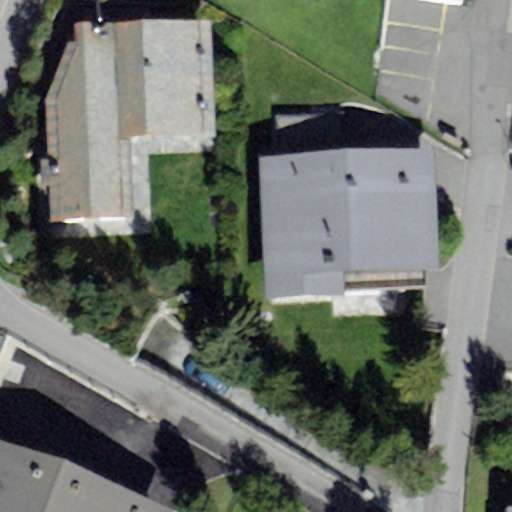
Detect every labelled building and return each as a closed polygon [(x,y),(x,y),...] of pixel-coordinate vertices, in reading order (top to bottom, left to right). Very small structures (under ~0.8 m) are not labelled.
[(215,135),(211,21),(74,26),(45,92),(49,220),(134,217),(131,138),(215,135)] [(441,270),(435,149),(346,153),(344,114),(279,117),(281,158),(261,159),(268,296),(429,289),(428,271),(441,270)] [(0,477),(10,450),(0,445),(0,477)] [(0,511),(50,511),(66,470),(10,450),(0,477),(0,511)] [(113,511),(121,490),(66,470),(50,511),(113,511)] [(175,511),(177,510),(121,490),(113,511),(175,511)]
